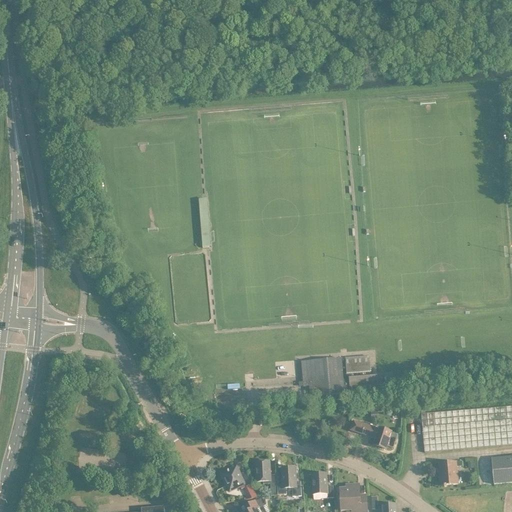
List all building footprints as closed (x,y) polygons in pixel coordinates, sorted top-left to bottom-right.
[(377,395),(376,387),(382,387),(381,374),(369,375),(369,372),(368,355),(300,361),(302,386),(308,385),(309,396),(372,391),(373,395),(377,395)] [(511,405),(420,414),(423,452),(511,444),(511,405)] [(390,432),(384,430),(377,428),(371,426),(371,424),(362,421),(361,423),(352,420),(349,430),(374,438),(371,445),(377,447),(377,448),(382,450),(383,449),(384,449),(385,445),(392,447),(396,435),(389,433),(390,432)] [(511,456),(490,458),(492,484),(511,481),(511,456)] [(268,461),(254,461),(255,482),(261,481),(261,483),(268,483),(269,495),(276,495),(275,483),(275,475),(269,475),(268,461)] [(437,463),(439,485),(442,485),(442,486),(445,486),(445,485),(456,484),(454,466),(460,466),(460,461),(437,463)] [(240,488),(250,483),(244,471),(238,474),(235,466),(220,473),(228,491),(239,486),(240,488)] [(280,483),(275,483),(276,495),(285,494),(284,488),(290,488),(290,496),(300,496),(299,481),(295,481),(294,467),(280,468),(280,483)] [(325,473),(310,474),(311,494),(312,498),(326,498),(332,497),(331,485),(325,486),(325,473)] [(344,488),(338,488),(339,510),(350,510),(356,510),(355,511),(365,511),(366,510),(365,498),(365,496),(358,497),(357,484),(344,485),(344,488)] [(253,490),(245,494),(248,498),(256,497),(253,490)] [(254,500),(235,503),(239,511),(263,511),(260,506),(264,505),(261,499),(260,497),(255,498),(254,500)] [(375,497),(365,498),(366,510),(375,509),(375,497)] [(380,511),(394,511),(394,503),(380,504),(380,511)]
